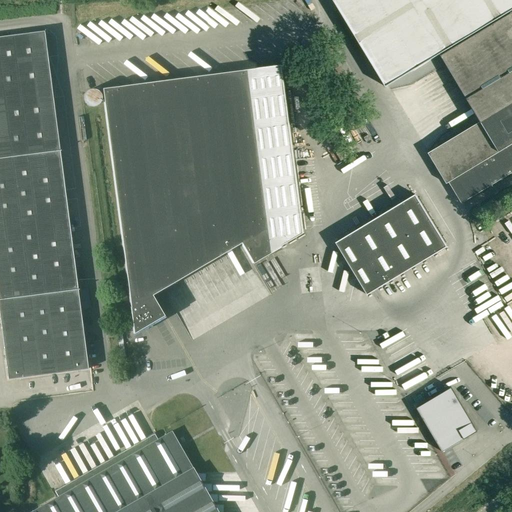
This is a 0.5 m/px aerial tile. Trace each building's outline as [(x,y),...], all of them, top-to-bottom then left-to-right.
[(511,0),(333,0),(385,87),(440,54),(511,10),(511,0)] [(511,13),(441,56),(481,122),(429,153),(447,184),(449,183),(462,204),(511,172),(511,13)] [(0,318),(8,379),(88,369),(77,290),(78,290),(78,289),(77,289),(59,151),(60,151),(60,150),(59,151),(44,32),(0,37),(0,318)] [(245,70),(102,89),(130,306),(130,307),(131,312),(130,312),(133,334),(134,333),(145,327),(146,329),(151,326),(150,324),(154,322),(160,318),(164,316),(152,295),(240,243),(252,264),(269,254),(304,234),(282,66),(245,70)] [(93,106),(94,106),(95,106),(96,106),(97,105),(98,104),(99,103),(100,103),(100,102),(101,101),(101,99),(101,98),(101,97),(101,96),(100,95),(100,94),(99,93),(99,92),(98,91),(97,91),(96,90),(95,90),(94,90),(92,89),(91,90),(90,90),(89,90),(88,91),(87,91),(86,92),(86,93),(85,94),(85,95),(84,96),(84,97),(84,98),(84,99),(84,100),(85,101),(85,102),(86,103),(86,104),(87,105),(88,105),(89,106),(90,106),(91,106),(92,106),(93,106)] [(415,195),(335,243),(367,296),(447,247),(415,195)] [(451,388),(417,408),(442,452),(451,447),(477,432),(451,388)] [(59,497),(32,511),(216,511),(217,511),(172,432),(158,440),(154,434),(55,491),(59,497)]
